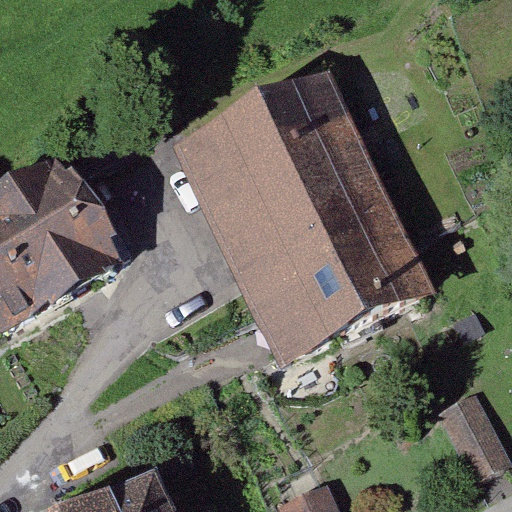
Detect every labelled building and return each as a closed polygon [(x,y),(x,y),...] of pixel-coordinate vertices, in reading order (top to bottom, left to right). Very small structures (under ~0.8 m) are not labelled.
[(347,88),(187,166),(299,397),(460,320),(347,88)] [(80,169),(0,213),(0,324),(19,360),(147,290),(80,169)] [(511,462),(480,404),(441,425),(482,501),(511,484),(511,462)] [(340,511),(332,495),(296,511),(340,511)] [(166,511),(161,500),(133,511),(166,511)]
